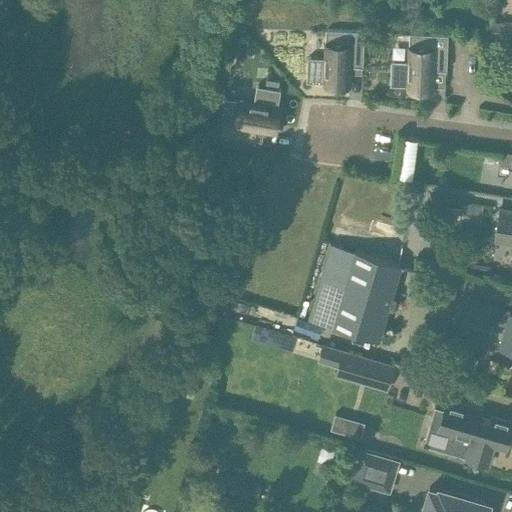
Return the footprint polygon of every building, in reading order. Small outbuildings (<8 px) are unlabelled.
[(511,20),(491,20),(491,35),(511,35),(511,20)] [(306,57),(305,81),(323,82),(322,85),(347,86),(348,66),(361,66),(362,31),(324,29),(323,58),(306,57)] [(433,89),(434,69),(447,70),(448,34),(410,32),(409,61),(391,60),(391,84),(408,85),(408,88),(433,89)] [(478,35),(456,35),(456,51),(479,51),(478,35)] [(511,50),(511,38),(501,38),(501,51),(511,50)] [(226,98),(220,135),(255,141),(257,128),(277,132),(281,107),(278,106),(281,89),(257,85),(254,102),(226,98)] [(511,152),(501,151),(500,164),(511,165),(511,152)] [(313,252),(325,210),(295,201),(281,247),(286,248),(282,264),(305,271),(310,251),(313,252)] [(484,204),(465,202),(461,219),(482,222),(484,204)] [(511,209),(499,207),(494,240),(511,242),(511,209)] [(333,326),(356,249),(331,242),(308,318),(333,326)] [(356,249),(333,326),(378,339),(401,263),(356,249)] [(470,260),(453,257),(452,267),(469,270),(470,260)] [(500,343),(511,346),(511,311),(510,310),(509,312),(494,307),(494,306),(460,296),(451,326),(485,337),(490,321),(505,325),(500,343)] [(324,344),(319,359),(339,364),(336,373),(370,383),(377,359),(324,344)] [(455,365),(430,358),(427,370),(451,377),(455,365)] [(500,440),(508,413),(442,393),(439,404),(429,401),(424,417),(448,425),(442,444),(483,456),(489,437),(500,440)] [(336,413),(331,428),(361,436),(365,421),(336,413)] [(398,460),(362,450),(353,478),(389,489),(398,460)] [(233,477),(228,493),(242,497),(247,481),(233,477)] [(423,506),(425,507),(437,511),(436,511),(486,511),(489,502),(440,487),(439,489),(429,486),(423,506)] [(119,499),(115,511),(130,511),(133,503),(119,499)]
